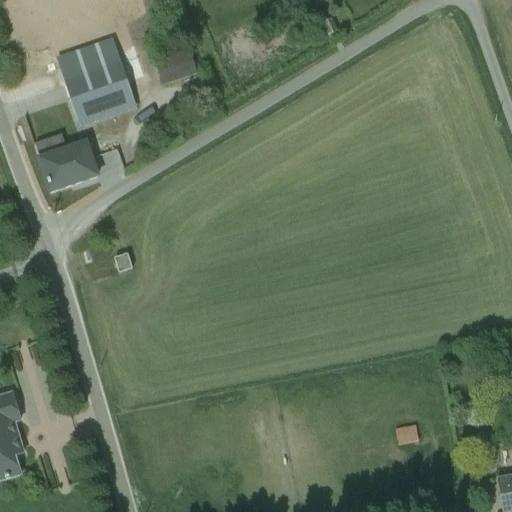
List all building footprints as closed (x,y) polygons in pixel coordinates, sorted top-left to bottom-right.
[(330,23),(319,29),(324,40),(335,34),(330,23)] [(186,52),(153,64),(161,86),(194,75),(186,52)] [(67,88),(81,128),(139,107),(124,67),(67,88)] [(56,198),(104,181),(92,146),(43,163),(56,198)] [(126,258),(112,262),(116,275),(129,271),(126,258)] [(137,281),(151,276),(145,259),(131,264),(137,281)] [(0,482),(17,479),(12,461),(29,457),(14,391),(0,394),(0,482)] [(418,429),(392,432),(394,449),(420,446),(418,429)] [(506,511),(511,511),(511,477),(501,479),(506,511)]
